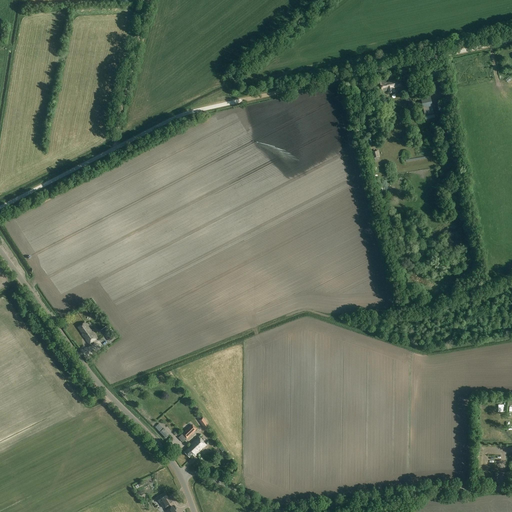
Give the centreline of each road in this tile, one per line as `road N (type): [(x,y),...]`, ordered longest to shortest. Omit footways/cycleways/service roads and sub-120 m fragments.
road 1 (unclassified): [(0,208),(185,113),(511,39)]
road 2 (unclassified): [(511,489),(427,488),(283,510),(181,474)]
road 3 (tertiary): [(181,474),(84,365),(0,250)]
